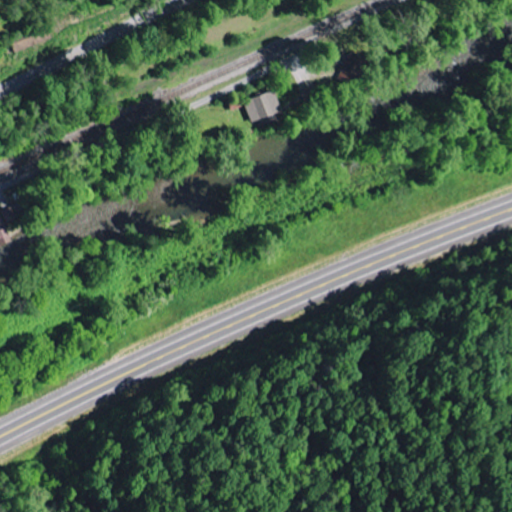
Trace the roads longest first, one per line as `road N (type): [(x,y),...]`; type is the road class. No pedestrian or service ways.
road 1 (trunk): [(0,437),(245,319),(511,209)]
road 2 (residential): [(0,188),(279,70)]
road 3 (secondary): [(0,92),(187,0)]
